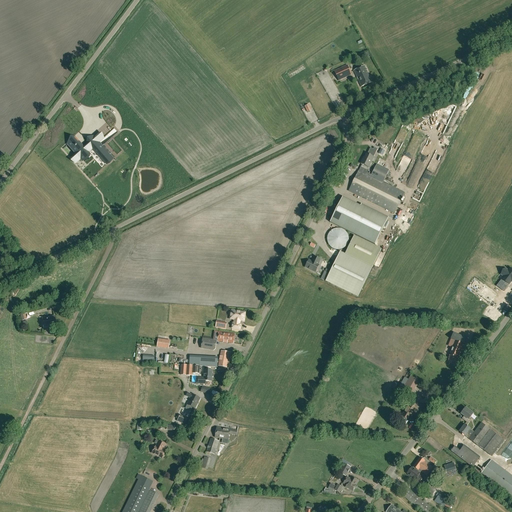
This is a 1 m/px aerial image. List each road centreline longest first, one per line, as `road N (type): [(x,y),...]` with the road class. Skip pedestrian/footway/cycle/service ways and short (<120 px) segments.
road 1 (unclassified): [(165,511),(341,154),(341,117)]
road 2 (unclassified): [(0,284),(341,117)]
road 3 (track): [(112,230),(0,467)]
road 4 (unclassified): [(359,511),(511,314)]
road 5 (unclassified): [(0,182),(136,0)]
road 6 (unclassified): [(341,117),(511,38)]
